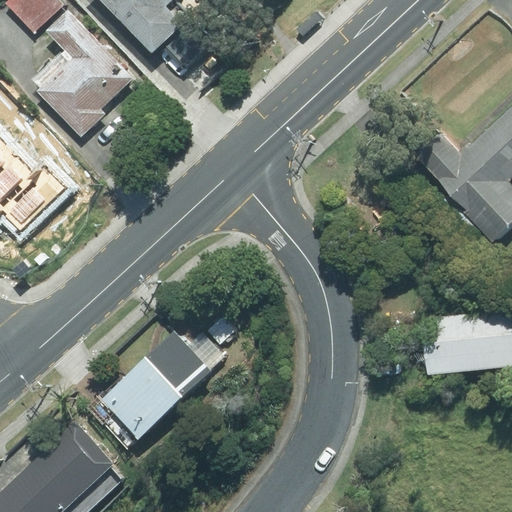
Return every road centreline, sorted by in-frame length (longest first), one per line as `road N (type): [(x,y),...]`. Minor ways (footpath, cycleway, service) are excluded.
road 1 (residential): [(265,511),(319,437),(331,407),(337,342),(316,271),(233,171)]
road 2 (secondary): [(233,171),(24,362)]
road 3 (secondary): [(418,0),(233,171)]
